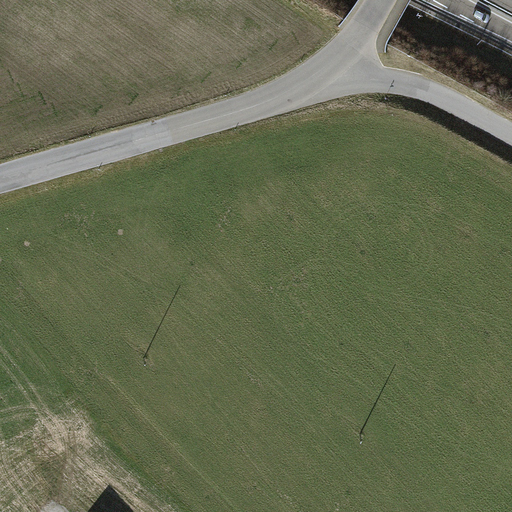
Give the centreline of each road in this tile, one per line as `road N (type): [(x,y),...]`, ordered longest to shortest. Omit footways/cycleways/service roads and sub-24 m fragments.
road 1 (unclassified): [(0,180),(217,119),(277,98),(331,65)]
road 2 (unclassified): [(511,135),(419,87),(331,65)]
